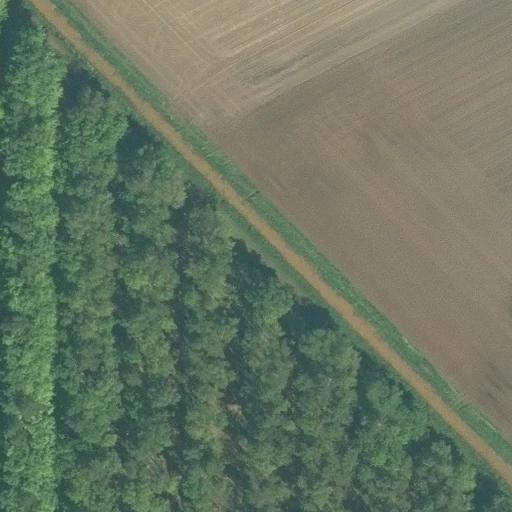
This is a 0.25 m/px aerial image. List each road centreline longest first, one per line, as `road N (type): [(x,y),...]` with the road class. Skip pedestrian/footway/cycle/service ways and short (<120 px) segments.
road 1 (track): [(511,501),(12,0)]
road 2 (track): [(61,511),(65,56)]
